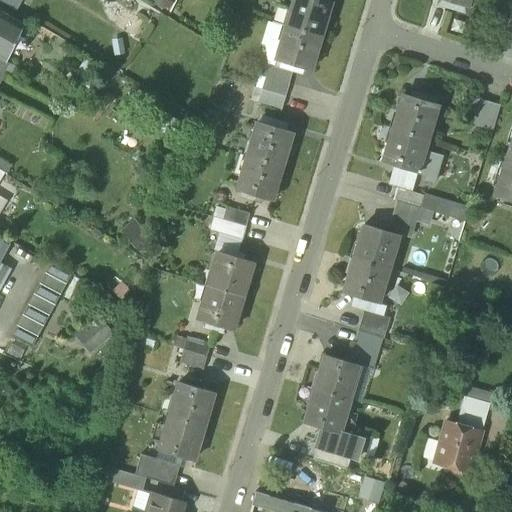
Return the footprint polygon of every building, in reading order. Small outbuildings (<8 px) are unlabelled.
[(0,0),(0,2),(15,11),(20,0),(0,0)] [(324,0),(294,0),(286,26),(321,37),(331,2),(324,0)] [(0,58),(6,62),(24,26),(0,12),(0,58)] [(265,47),(279,51),(286,26),(272,22),(265,47)] [(321,37),(286,26),(279,51),(276,61),(294,66),(305,69),(311,71),(321,37)] [(122,38),(111,40),(114,57),(125,55),(122,38)] [(265,47),(268,64),(275,65),(276,61),(279,51),(265,47)] [(104,68),(87,56),(71,78),(89,90),(104,68)] [(292,73),(294,66),(276,61),(275,65),(268,64),(264,77),(266,77),(267,77),(289,84),(292,73)] [(294,66),(292,73),(302,76),(305,69),(294,66)] [(266,77),(263,90),(286,97),(290,84),(289,84),(267,77),(266,77)] [(282,110),(286,97),(263,90),(259,103),(282,110)] [(107,92),(89,115),(97,121),(115,98),(107,92)] [(404,94),(393,129),(428,139),(438,105),(404,94)] [(478,133),(491,137),(500,105),(487,101),(473,97),(464,129),(478,133)] [(152,107),(144,121),(155,128),(163,114),(152,107)] [(168,115),(158,130),(174,140),(183,124),(168,115)] [(258,122),(286,130),(288,123),(260,115),(258,122)] [(258,122),(247,156),(282,167),(292,132),(286,130),(258,122)] [(393,166),(417,174),(424,151),(428,139),(393,129),(383,163),(393,166)] [(511,143),(494,196),(511,202),(511,143)] [(442,156),(424,151),(417,174),(426,176),(425,181),(433,184),(442,156)] [(272,201),(282,167),(247,156),(237,191),(272,201)] [(0,170),(5,173),(7,175),(13,165),(0,157),(0,170)] [(417,174),(393,166),(387,185),(397,188),(412,192),(417,174)] [(393,200),(397,201),(393,215),(416,221),(420,208),(423,196),(412,192),(397,188),(393,200)] [(420,208),(433,212),(466,221),(470,207),(424,194),(423,196),(420,208)] [(0,213),(8,201),(0,195),(0,213)] [(227,207),(223,220),(247,227),(250,214),(227,207)] [(420,208),(416,221),(429,225),(433,212),(420,208)] [(399,235),(411,238),(416,221),(393,215),(388,232),(399,235)] [(134,219),(120,230),(138,253),(152,241),(134,219)] [(243,240),(247,227),(223,220),(220,233),(241,240),(243,240)] [(364,225),(354,259),(389,270),(399,235),(388,232),(364,225)] [(241,240),(220,233),(214,251),(219,252),(244,260),(245,254),(238,252),(241,240)] [(0,260),(9,244),(0,238),(0,260)] [(219,252),(208,287),(243,297),(253,263),(244,260),(219,252)] [(378,304),(389,270),(354,259),(344,294),(353,297),(378,304)] [(0,289),(11,270),(0,263),(0,289)] [(71,274),(50,263),(11,336),(32,347),(71,274)] [(233,331),(243,297),(208,287),(198,321),(233,331)] [(387,306),(378,304),(353,297),(350,307),(384,317),(387,306)] [(364,313),(358,331),(354,347),(378,354),(383,339),(388,320),(364,313)] [(85,332),(95,345),(109,333),(95,316),(88,322),(92,327),(85,332)] [(97,346),(95,345),(85,332),(78,338),(90,352),(97,346)] [(188,337),(184,350),(207,357),(211,344),(188,337)] [(24,352),(11,345),(6,353),(19,360),(24,352)] [(371,369),(373,370),(378,354),(354,347),(349,362),(360,366),(371,369)] [(203,370),(207,357),(184,350),(180,363),(203,370)] [(326,355),(315,390),(350,400),(360,366),(349,362),(326,355)] [(360,403),(371,369),(360,366),(350,400),(360,403)] [(180,382),(169,417),(204,427),(214,393),(180,382)] [(465,385),(463,394),(489,401),(492,392),(465,385)] [(340,432),(350,400),(315,390),(305,424),(322,429),(316,448),(317,448),(351,459),(356,461),(358,456),(363,439),(340,432)] [(457,425),(482,432),(490,404),(465,397),(457,425)] [(193,462),(204,427),(169,417),(159,451),(185,459),(193,462)] [(454,474),(459,475),(465,472),(470,473),(482,432),(457,425),(446,422),(434,463),(451,468),(451,469),(454,474)] [(363,439),(358,456),(373,461),(378,443),(363,439)] [(313,460),(347,470),(351,459),(317,448),(313,460)] [(183,467),(185,459),(159,451),(156,459),(175,465),(183,467)] [(141,455),(135,475),(146,479),(169,485),(175,465),(156,459),(141,455)] [(143,492),(146,479),(135,475),(109,467),(106,481),(137,490),(143,492)] [(387,484),(365,477),(358,497),(380,504),(387,484)] [(147,511),(153,495),(143,492),(137,490),(131,511),(134,511),(147,511)] [(147,511),(174,511),(178,500),(153,493),(153,495),(147,511)] [(274,511),(319,511),(255,493),(252,504),(275,511),(274,511)]
